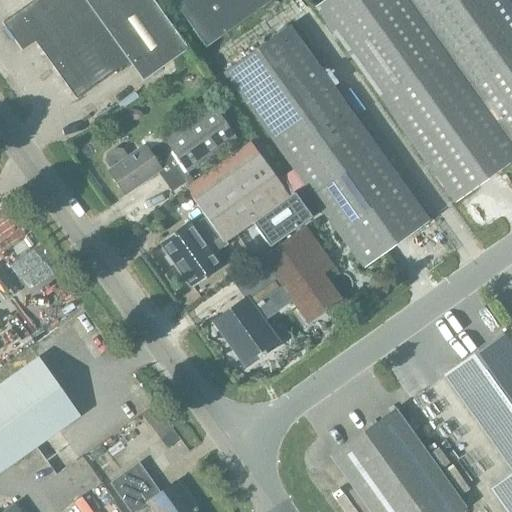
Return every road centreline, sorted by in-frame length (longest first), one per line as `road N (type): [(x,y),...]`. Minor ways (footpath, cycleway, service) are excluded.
road 1 (unclassified): [(0,123),(233,446)]
road 2 (unclassified): [(233,446),(511,240)]
